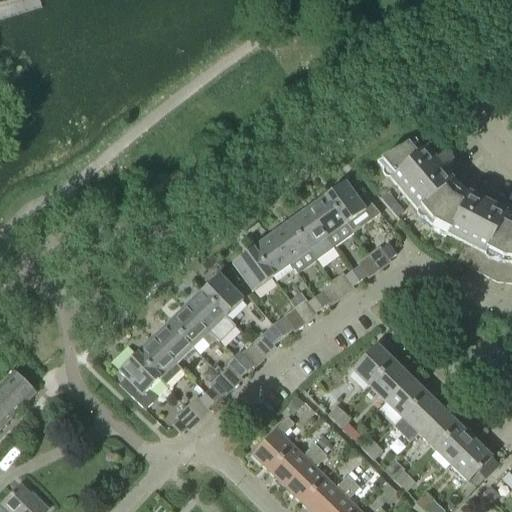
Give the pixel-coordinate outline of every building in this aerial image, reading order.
[(511,223),(503,221),(504,220),(465,200),(463,205),(452,199),(444,190),(448,187),(438,175),(453,163),(445,154),(431,166),(421,154),(416,157),(409,148),(408,147),(380,162),(381,163),(393,177),(389,180),(401,194),(405,199),(417,213),(421,210),(433,224),(449,232),(447,237),(463,245),(465,247),(457,264),(496,284),(511,285),(511,223)] [(344,184),(324,199),(352,236),(353,236),(352,236),(362,228),(380,216),(363,196),(357,201),(344,184)] [(387,194),(380,200),(396,219),(403,214),(387,194)] [(324,199),(306,212),(334,249),(352,236),(324,199)] [(334,249),(306,212),(288,225),(315,263),(334,249)] [(288,225),(269,238),(290,267),(290,266),(297,276),(315,263),(288,225)] [(269,238),(251,252),(271,280),(290,267),(269,238)] [(389,262),(396,257),(392,251),(388,246),(381,251),(389,262)] [(271,280),(251,252),(232,266),(252,294),(271,280)] [(358,268),(351,273),(359,284),(366,279),(358,268)] [(359,284),(351,273),(344,278),(352,289),(359,284)] [(218,277),(201,293),(225,319),(243,302),(218,277)] [(201,293),(184,309),(215,341),(219,345),(235,329),(225,319),(201,293)] [(321,295),(314,300),(322,310),(329,305),(321,295)] [(322,310),(314,300),(307,305),(315,315),(322,310)] [(215,341),(184,309),(168,325),(192,350),(202,341),(208,348),(215,341)] [(282,318),(271,327),(282,340),(285,337),(292,332),(282,318)] [(192,350),(168,325),(152,341),(176,366),(192,350)] [(282,340),(271,327),(261,336),(273,348),(279,342),(282,340)] [(152,341),(135,356),(159,382),(167,390),(183,374),(175,366),(176,366),(152,341)] [(368,388),(393,363),(376,347),(351,372),(368,388)] [(159,382),(135,356),(118,373),(125,380),(118,387),(144,413),(156,402),(147,393),(159,382)] [(243,358),(237,364),(246,373),(253,368),(243,358)] [(393,363),(368,388),(385,404),(409,379),(393,363)] [(246,373),(237,364),(231,370),(240,379),(246,373)] [(209,370),(201,378),(209,386),(217,378),(209,370)] [(0,430),(35,394),(12,373),(0,385),(0,430)] [(409,379),(385,404),(401,420),(425,395),(409,379)] [(204,396),(213,405),(220,399),(210,390),(204,396)] [(409,445),(417,436),(442,411),(425,395),(401,420),(393,429),(409,445)] [(213,405),(204,396),(198,401),(207,411),(213,405)] [(291,404),(286,409),(289,412),(292,415),(297,411),(302,406),(299,403),(296,399),(291,404)] [(333,424),(342,415),(335,408),(326,417),(333,424)] [(442,411),(417,436),(434,452),(458,427),(442,411)] [(349,421),(342,415),(333,424),(339,431),(349,421)] [(268,473),(292,448),(282,438),(294,426),(287,420),(275,431),(251,456),(268,473)] [(171,427),(177,434),(180,437),(187,431),(178,421),(171,427)] [(475,443),(458,427),(434,452),(450,468),(475,443)] [(323,438),(315,446),(320,451),(328,443),(323,438)] [(366,456),(375,447),(369,440),(360,449),(366,456)] [(492,460),(475,443),(450,468),(467,485),(469,483),(475,489),(484,479),(478,474),(492,460)] [(292,448),(268,473),(284,489),(320,452),(314,446),(303,458),(292,448)] [(375,447),(366,456),(373,462),(382,453),(375,447)] [(326,458),(320,452),(284,489),(301,505),(325,480),(315,470),(326,458)] [(399,488),(407,479),(401,472),(392,482),(399,488)] [(335,490),(325,480),(301,505),(308,511),(325,511),(353,484),(347,478),(335,490)] [(379,479),(372,487),(377,491),(384,484),(379,479)] [(414,485),(407,479),(399,488),(405,494),(414,485)] [(469,483),(459,493),(465,499),(475,489),(469,483)] [(359,490),(353,484),(325,511),(357,511),(358,511),(347,502),(359,490)] [(46,511),(47,511),(35,499),(34,501),(20,487),(0,507),(0,511),(46,511)] [(483,495),(492,504),(498,498),(489,489),(483,495)] [(424,495),(415,504),(421,510),(430,501),(424,495)] [(492,504),(483,495),(477,501),(486,510),(492,504)]
